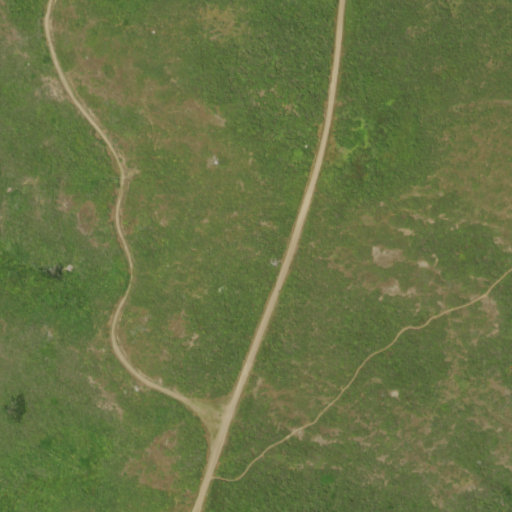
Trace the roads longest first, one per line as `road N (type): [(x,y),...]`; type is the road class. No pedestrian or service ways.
road 1 (track): [(340,0),(321,145),(192,511)]
road 2 (track): [(45,0),(43,34),(57,72),(115,167),(114,228),(129,274),(111,322),(113,354),(130,375),(223,421)]
